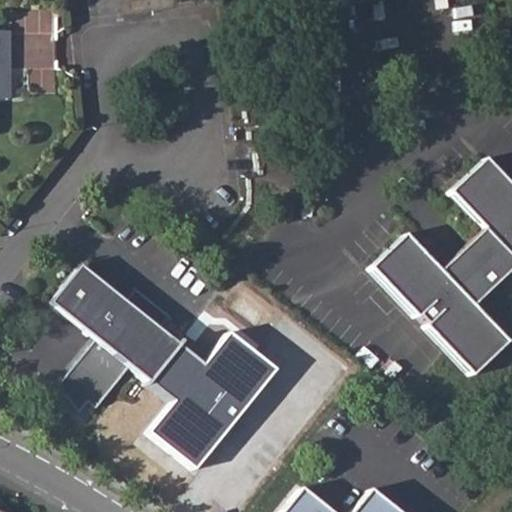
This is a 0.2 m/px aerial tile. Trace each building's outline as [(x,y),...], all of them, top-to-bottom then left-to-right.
[(31,66),(30,91),(55,91),(58,7),(13,6),(12,65),(31,66)] [(0,99),(10,100),(10,31),(0,30),(0,99)] [(511,193),(480,160),(445,193),(480,230),(435,272),(401,236),(366,270),(413,320),(415,318),(422,326),(420,328),(468,377),(503,344),(468,307),(511,265),(511,193)] [(83,264),(52,302),(94,339),(55,386),(64,399),(79,413),(88,401),(97,407),(129,367),(160,326),(166,319),(132,292),(126,299),(83,264)] [(206,364),(160,326),(129,367),(170,404),(149,431),(147,434),(193,471),(278,368),(231,332),(206,364)] [(325,511),(298,490),(280,511),(325,511)] [(391,511),(369,493),(351,511),(391,511)]
